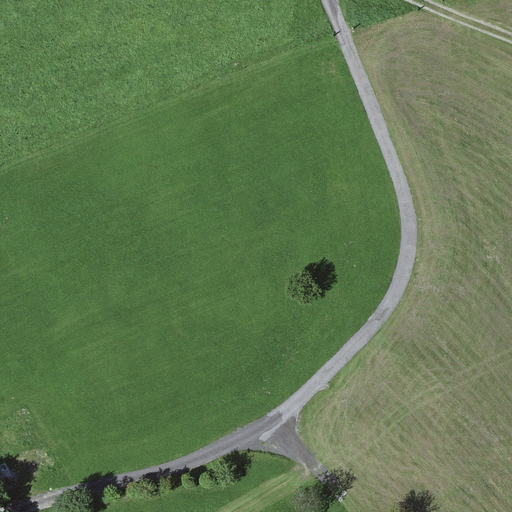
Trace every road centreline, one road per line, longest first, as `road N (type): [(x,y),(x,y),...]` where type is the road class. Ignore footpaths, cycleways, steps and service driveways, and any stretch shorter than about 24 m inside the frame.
road 1 (unclassified): [(331,0),(401,179),(412,247),(395,301),(265,432)]
road 2 (track): [(265,432),(319,469),(356,511)]
